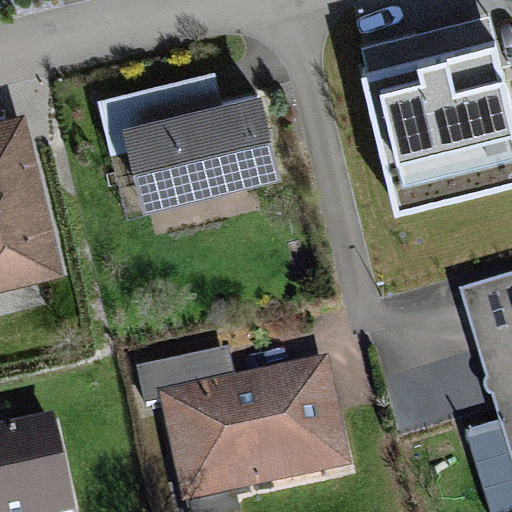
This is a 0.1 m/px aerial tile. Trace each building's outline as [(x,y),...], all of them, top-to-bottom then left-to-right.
[(511,104),(498,45),(362,78),(393,217),(511,188),(511,104)] [(298,176),(276,89),(139,123),(162,211),(298,176)] [(0,291),(70,275),(33,110),(0,117),(0,291)] [(511,288),(470,301),(511,438),(511,288)] [(353,473),(332,368),(242,385),(236,355),(138,375),(144,408),(168,404),(188,506),(353,473)] [(88,511),(64,415),(0,431),(0,511),(88,511)]
